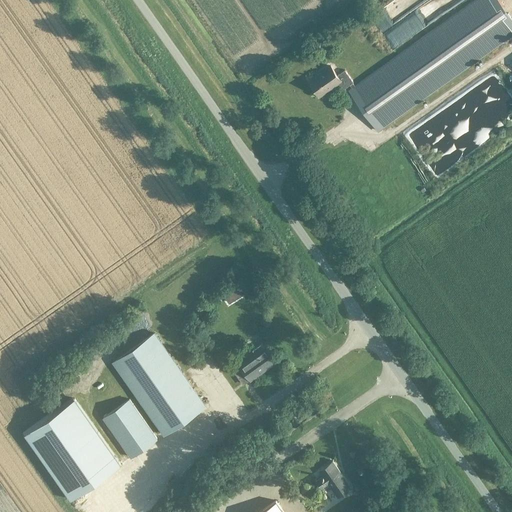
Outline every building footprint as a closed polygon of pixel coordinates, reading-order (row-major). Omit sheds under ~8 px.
[(511,20),(497,0),(475,0),(464,9),(356,85),(355,86),(352,88),(349,90),(379,131),(511,35),(511,20)] [(353,83),(353,82),(345,70),(337,76),(330,66),(309,81),(320,96),(338,83),(343,90),(350,85),(352,88),(355,86),(353,83)] [(427,132),(429,129),(438,143),(442,146),(443,148),(455,158),(463,152),(466,155),(511,125),(511,94),(497,71),(411,126),(404,135),(425,167),(436,176),(440,171),(416,133),(423,139),(427,133),(427,132)] [(238,288),(225,295),(229,302),(242,294),(238,288)] [(204,405),(154,334),(114,362),(164,433),(204,405)] [(240,366),(236,361),(230,366),(239,379),(245,374),(250,381),(276,362),(266,347),(264,348),(261,344),(252,350),(256,355),(240,366)] [(71,499),(96,482),(121,465),(74,399),(25,433),(71,499)] [(157,439),(130,399),(103,418),(131,457),(157,439)] [(305,446),(311,443),(308,436),(302,439),(305,446)] [(338,497),(351,487),(333,461),(319,470),(323,476),(317,481),(322,488),(328,483),(338,497)] [(118,491),(112,500),(117,503),(123,494),(118,491)] [(260,511),(283,511),(276,501),(260,511)]
